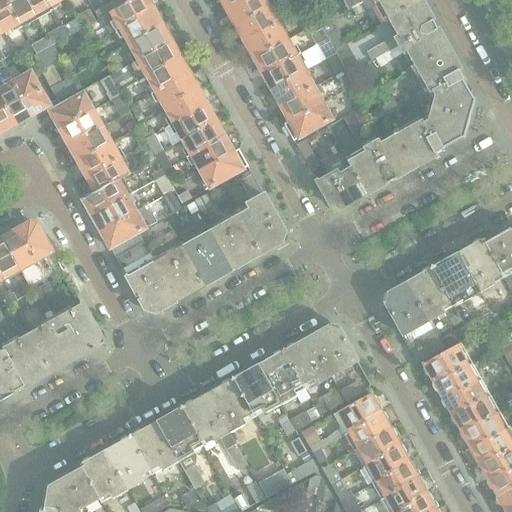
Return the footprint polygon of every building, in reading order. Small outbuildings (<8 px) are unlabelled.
[(21,27),(5,0),(0,0),(0,27),(2,32),(10,28),(12,32),(21,27)] [(34,14),(25,0),(5,0),(21,27),(28,23),(26,18),(34,14)] [(51,10),(46,0),(25,0),(34,14),(40,11),(42,15),(51,10)] [(58,0),(46,0),(51,10),(58,6),(56,2),(58,0)] [(114,11),(129,2),(128,0),(116,0),(110,4),(111,7),(114,11)] [(153,11),(150,6),(151,2),(149,0),(133,0),(129,2),(114,11),(112,12),(117,21),(111,24),(116,32),(153,11)] [(227,11),(247,0),(218,0),(221,5),(224,6),(227,11)] [(234,29),(269,9),(265,1),(266,0),(247,0),(227,11),(230,17),(229,20),(234,29)] [(307,6),(303,0),(290,0),(297,12),(307,6)] [(422,3),(420,0),(342,0),(342,1),(348,11),(351,9),(356,17),(374,7),(375,9),(379,7),(388,22),(422,3)] [(449,51),(436,27),(422,3),(388,22),(397,39),(393,41),(385,45),(384,44),(367,53),(372,62),(381,57),(390,52),(397,48),(402,58),(407,56),(415,70),(449,51)] [(98,20),(112,12),(114,11),(111,7),(95,16),(98,20)] [(245,43),(283,22),(278,14),(273,17),(269,9),(234,29),(239,37),(242,38),(245,43)] [(130,44),(164,25),(159,17),(156,16),(153,11),(116,32),(120,40),(126,37),(130,44)] [(332,21),(326,12),(315,18),(321,28),(332,21)] [(88,26),(83,17),(78,20),(83,29),(88,26)] [(83,29),(78,20),(62,29),(67,38),(83,29)] [(346,46),(332,21),(321,28),(322,30),(327,40),(330,45),(334,52),(342,48),(346,46)] [(252,60),(287,41),(283,34),(288,31),(283,22),(245,43),(248,49),(247,52),(252,60)] [(134,64),(171,43),(168,37),(168,34),(164,25),(130,44),(134,52),(129,55),(134,64)] [(67,38),(62,29),(61,28),(46,36),(47,38),(51,46),(52,46),(67,38)] [(327,40),(322,30),(310,37),(315,46),(327,40)] [(46,49),(52,46),(51,46),(47,38),(31,47),(35,54),(36,55),(46,49)] [(35,54),(31,47),(28,41),(20,45),(28,58),(35,54)] [(263,75),(301,54),(296,45),(291,48),(287,41),(252,60),(256,69),(260,70),(263,75)] [(148,76),(181,57),(177,49),(174,48),(171,43),(134,64),(138,71),(143,68),(148,76)] [(336,55),(334,52),(330,45),(321,51),(326,61),(336,55)] [(342,48),(334,52),(336,55),(345,71),(348,76),(360,69),(353,57),(346,46),(342,48)] [(0,62),(1,62),(15,55),(11,48),(1,54),(0,51),(0,62)] [(42,73),(53,67),(55,66),(46,49),(36,55),(35,54),(28,58),(33,67),(37,65),(42,73)] [(472,100),(459,78),(461,77),(459,72),(460,71),(449,51),(415,70),(430,96),(432,95),(433,98),(429,111),(468,122),(474,101),(472,100)] [(385,65),(394,59),(390,52),(381,57),(385,65)] [(270,92),(305,72),(301,64),(305,62),(301,54),(263,75),(266,80),(265,84),(270,92)] [(345,71),(336,55),(326,61),(335,76),(345,71)] [(152,96),(188,74),(185,69),(186,66),(181,57),(148,76),(152,84),(147,87),(152,96)] [(49,106),(31,75),(21,80),(14,67),(6,71),(11,80),(31,116),(49,106)] [(62,84),(53,67),(42,73),(51,90),(62,84)] [(354,87),(348,76),(345,71),(335,76),(344,92),(354,87)] [(124,81),(119,73),(118,72),(109,77),(114,87),(124,81)] [(281,107),(319,85),(314,76),(309,79),(305,72),(270,92),(274,100),(278,101),(281,107)] [(166,109),(199,89),(195,81),(191,80),(188,74),(152,96),(156,103),(162,101),(166,109)] [(31,116),(11,80),(3,85),(4,89),(0,91),(0,99),(16,127),(25,123),(26,119),(31,116)] [(70,91),(65,84),(54,91),(58,98),(70,91)] [(287,123),(323,104),(319,96),(323,93),(319,85),(281,107),(284,112),(283,115),(287,123)] [(386,98),(388,91),(388,85),(374,93),(379,102),(386,98)] [(121,96),(119,93),(117,89),(106,95),(110,102),(120,97),(121,96)] [(169,127),(206,106),(203,101),(204,98),(199,89),(166,109),(170,116),(164,119),(169,127)] [(89,114),(84,105),(89,102),(85,95),(60,108),(51,114),(54,120),(53,123),(58,131),(89,114)] [(16,127),(0,99),(0,133),(5,131),(8,132),(16,127)] [(141,111),(137,104),(137,103),(129,107),(134,116),(141,111)] [(293,142),(337,117),(330,106),(326,109),(323,104),(287,123),(284,125),(293,142)] [(184,141),(217,121),(212,113),(209,112),(206,106),(169,127),(174,135),(180,132),(184,141)] [(369,124),(361,110),(352,114),(361,129),(369,124)] [(434,155),(461,139),(463,140),(468,122),(429,111),(426,123),(421,125),(420,124),(397,136),(415,169),(436,158),(434,155)] [(69,146),(105,126),(101,120),(95,124),(89,114),(58,131),(63,140),(66,141),(69,146)] [(361,129),(352,114),(343,120),(351,134),(361,129)] [(188,159),(224,138),(221,133),(222,129),(217,121),(184,141),(188,148),(183,150),(188,159)] [(109,145),(106,139),(110,137),(105,126),(69,146),(72,151),(71,155),(76,163),(109,145)] [(145,140),(154,135),(151,130),(142,135),(144,140),(145,140)] [(163,152),(154,135),(145,140),(147,144),(154,157),(163,152)] [(415,169),(397,136),(380,146),(378,142),(364,151),(365,154),(348,164),(351,170),(366,197),(415,169)] [(202,171),(235,153),(230,144),(227,144),(224,138),(188,159),(192,166),(197,163),(202,171)] [(138,149),(147,144),(145,140),(144,140),(135,145),(138,149)] [(87,178),(122,158),(119,152),(114,154),(109,145),(76,163),(80,171),(84,172),(87,178)] [(153,157),(146,146),(137,151),(144,163),(153,157)] [(205,191),(247,167),(238,151),(235,153),(202,171),(205,178),(200,181),(205,191)] [(172,168),(163,152),(154,157),(160,168),(161,170),(163,173),(170,169),(172,168)] [(121,180),(127,176),(123,169),(127,166),(122,158),(87,178),(90,183),(89,187),(93,195),(95,193),(121,180)] [(179,186),(170,169),(163,173),(165,176),(172,190),(179,186)] [(161,170),(152,176),(155,181),(165,176),(163,173),(161,170)] [(366,197),(351,170),(338,177),(335,172),(316,183),(330,207),(334,205),(337,209),(342,210),(366,197)] [(174,192),(172,190),(165,176),(155,181),(164,197),(172,194),(174,192)] [(284,232),(264,197),(252,176),(240,183),(252,204),(249,205),(252,210),(239,217),(262,256),(280,245),(282,243),(284,235),(284,233),(284,232)] [(92,217),(129,196),(121,180),(95,193),(93,195),(83,200),(92,217)] [(191,200),(187,192),(177,197),(182,205),(191,200)] [(181,210),(172,194),(164,197),(163,198),(172,215),(175,213),(181,210)] [(101,232),(133,214),(129,208),(134,205),(129,196),(92,217),(101,232)] [(213,207),(207,196),(195,202),(201,214),(213,207)] [(139,212),(148,206),(147,203),(137,209),(139,212)] [(179,221),(175,213),(172,215),(167,218),(171,225),(179,221)] [(126,240),(148,229),(143,220),(138,223),(133,214),(101,232),(110,249),(126,240)] [(262,256),(239,217),(183,249),(205,287),(262,256)] [(65,275),(41,232),(40,232),(37,226),(30,224),(19,230),(18,231),(36,262),(45,258),(57,280),(65,275)] [(36,262),(18,231),(19,230),(19,229),(13,233),(12,231),(1,237),(20,271),(36,262)] [(458,256),(432,270),(451,304),(461,299),(464,304),(479,295),(490,289),(495,286),(493,281),(502,276),(511,294),(511,231),(509,230),(496,237),(496,238),(485,244),(484,241),(458,256)] [(20,271),(1,237),(0,237),(0,273),(3,280),(20,271)] [(205,287),(183,249),(177,238),(150,254),(151,255),(122,271),(144,310),(146,312),(147,312),(155,314),(157,314),(205,287)] [(432,330),(429,323),(443,315),(441,310),(451,304),(432,270),(386,296),(384,304),(415,360),(421,362),(444,348),(433,330),(432,330)] [(16,302),(32,293),(28,286),(12,295),(16,302)] [(100,337),(82,306),(56,320),(39,290),(31,295),(43,316),(44,315),(49,324),(28,335),(50,374),(97,348),(100,337)] [(16,302),(12,295),(10,291),(4,294),(10,305),(16,302)] [(357,362),(339,329),(330,327),(284,353),(304,387),(314,381),(316,385),(357,362)] [(217,341),(216,340),(213,333),(200,340),(204,347),(217,341)] [(0,402),(2,401),(50,374),(28,335),(2,350),(4,353),(0,353),(0,402)] [(475,336),(466,342),(469,347),(479,341),(475,336)] [(471,364),(461,345),(460,344),(423,365),(424,367),(423,367),(423,371),(426,376),(429,377),(432,382),(450,373),(455,373),(471,364)] [(496,351),(483,359),(487,366),(500,359),(496,351)] [(304,387),(284,353),(234,381),(253,416),(263,410),(265,414),(296,397),(294,393),(304,387)] [(481,382),(472,365),(471,364),(455,373),(450,373),(432,382),(433,383),(432,383),(432,387),(435,392),(438,393),(441,399),(458,389),(465,390),(481,382)] [(511,377),(511,375),(497,382),(502,391),(511,385),(511,377)] [(253,416),(234,381),(182,410),(202,444),(205,450),(215,444),(214,443),(219,440),(237,472),(247,466),(229,434),(245,425),(242,421),(253,416)] [(474,406),(490,398),(481,382),(465,390),(458,389),(441,399),(442,400),(441,403),(444,408),(447,410),(447,409),(450,415),(467,405),(474,406)] [(361,427),(363,421),(380,412),(377,407),(377,406),(378,403),(375,398),(372,396),(371,396),(370,395),(333,416),(340,428),(326,439),(320,442),(312,428),(303,432),(302,435),(313,455),(323,449),(343,437),(361,427)] [(483,421),(499,413),(490,398),(474,406),(467,405),(450,415),(451,416),(450,420),(453,424),(456,426),(460,431),(476,422),(483,421)] [(329,413),(323,402),(315,407),(321,418),(329,413)] [(295,432),(320,418),(313,406),(302,413),(302,414),(289,421),(295,432)] [(202,444),(182,410),(131,439),(151,473),(161,467),(164,471),(194,454),(192,450),(202,444)] [(373,437),(389,428),(386,423),(386,422),(387,419),(384,414),(381,412),(380,413),(380,412),(363,421),(361,427),(343,437),(352,454),(370,443),(373,437)] [(491,438),(508,429),(499,413),(483,421),(476,422),(460,431),(460,432),(459,436),(462,441),(465,442),(466,442),(469,447),(485,438),(491,438)] [(294,432),(288,422),(280,427),(286,437),(294,432)] [(383,453),(398,444),(395,439),(396,435),(393,430),(390,429),(389,428),(373,437),(370,443),(352,454),(361,470),(380,458),(383,453)] [(501,454),(511,448),(511,436),(508,429),(491,438),(485,438),(469,447),(469,448),(468,452),(471,457),(474,458),(475,458),(478,464),(495,454),(501,454)] [(151,473),(131,439),(80,467),(81,469),(95,495),(100,502),(109,496),(111,500),(144,482),(142,478),(151,473)] [(391,469),(407,461),(404,455),(405,455),(405,451),(402,446),(399,445),(398,444),(383,453),(380,458),(361,470),(371,486),(388,476),(391,469)] [(510,471),(511,470),(511,448),(501,454),(495,454),(478,464),(478,465),(477,468),(480,473),(483,474),(484,474),(487,480),(503,471),(510,471)] [(313,455),(319,465),(327,461),(321,450),(313,455)] [(300,482),(318,471),(312,460),(291,473),(296,483),(299,481),(300,482)] [(400,486),(416,477),(413,471),(414,471),(414,467),(411,463),(408,461),(407,461),(391,469),(388,476),(371,486),(380,502),(397,492),(400,486)] [(341,481),(332,465),(322,471),(331,487),(340,481),(341,481)] [(205,485),(194,466),(184,472),(194,491),(205,485)] [(100,502),(95,495),(81,469),(68,477),(67,475),(46,487),(43,501),(46,501),(45,506),(62,509),(61,511),(84,511),(84,510),(95,504),(100,502)] [(511,470),(510,471),(503,471),(487,480),(487,481),(486,485),(489,489),(492,491),(493,490),(496,496),(511,487),(511,470)] [(317,497),(320,478),(315,477),(308,481),(307,495),(317,497)] [(410,501),(425,493),(422,488),(423,487),(423,484),(420,479),(417,477),(417,478),(416,477),(400,486),(397,492),(380,502),(385,511),(399,511),(407,508),(410,501)] [(333,500),(321,479),(320,478),(317,497),(317,502),(327,504),(333,500)] [(353,496),(350,492),(347,493),(340,481),(331,487),(340,503),(340,504),(353,496)] [(262,495),(255,483),(246,488),(253,500),(262,495)] [(297,504),(301,485),(280,496),(280,501),(297,504)] [(511,487),(496,496),(497,497),(496,497),(496,501),(498,506),(502,507),(504,511),(505,511),(511,508),(511,487)] [(202,511),(207,511),(201,500),(198,502),(192,493),(181,499),(187,509),(202,511)] [(429,511),(435,509),(431,504),(432,504),(432,500),(430,495),(426,494),(425,493),(410,501),(407,508),(399,511),(429,511)] [(277,511),(280,501),(280,496),(271,502),(269,511),(277,511)] [(361,511),(353,496),(340,504),(344,511),(361,511)]
